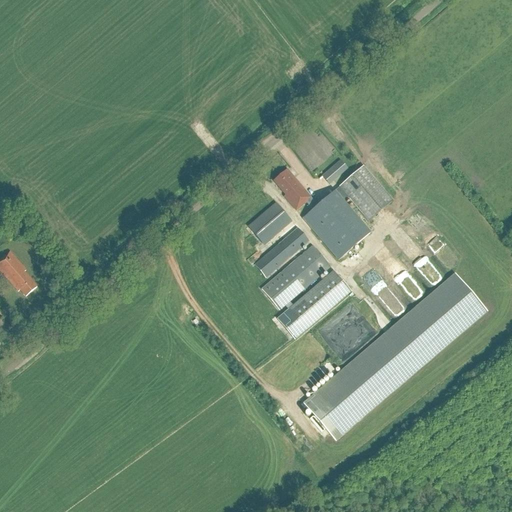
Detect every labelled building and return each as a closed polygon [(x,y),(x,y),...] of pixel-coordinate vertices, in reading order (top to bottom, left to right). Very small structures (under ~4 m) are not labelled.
[(348,170),(340,161),(321,177),(329,186),(348,170)] [(363,167),(318,206),(287,171),(274,182),(286,195),(284,197),(296,211),(306,203),(312,210),(302,219),(338,260),(370,233),(344,202),(348,198),(368,221),(392,201),(363,167)] [(276,204),(248,227),(264,245),(291,222),(276,204)] [(408,219),(397,229),(414,249),(425,240),(408,219)] [(308,242),(297,229),(254,266),(265,279),(308,242)] [(444,241),(439,244),(451,262),(456,259),(444,241)] [(330,267),(313,247),(263,290),(280,310),(330,267)] [(409,273),(412,278),(417,275),(400,251),(391,257),(404,276),(409,273)] [(9,252),(0,260),(0,271),(18,292),(20,290),(26,297),(36,288),(23,273),(25,271),(9,252)] [(287,310),(278,318),(296,340),(306,332),(350,294),(332,272),(287,310)] [(488,312),(455,274),(303,404),(336,442),(488,312)] [(354,340),(381,330),(375,311),(333,326),(343,352),(357,347),(354,340)] [(324,431),(313,417),(310,420),(321,433),(324,431)]
